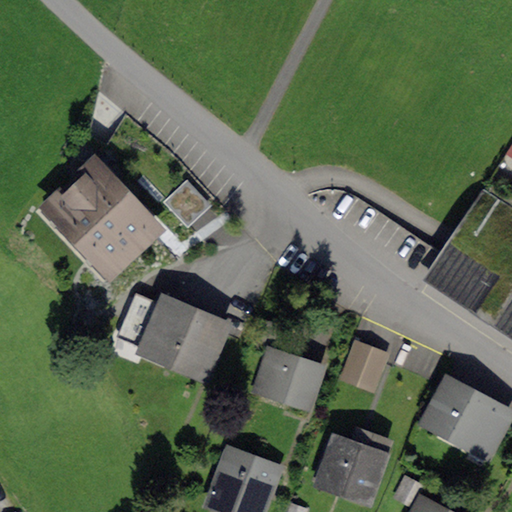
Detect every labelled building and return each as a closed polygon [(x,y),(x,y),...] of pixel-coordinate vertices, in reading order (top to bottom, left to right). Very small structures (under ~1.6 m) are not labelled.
[(147,227),(95,171),(58,206),(110,262),(147,227)] [(511,206),(487,190),(435,268),(511,318),(511,206)] [(168,212),(191,234),(211,212),(187,191),(168,212)] [(204,368),(220,328),(136,293),(125,319),(153,331),(148,344),(204,368)] [(269,350),(284,355),(294,327),(266,317),(256,346),(269,350)] [(345,373),(373,384),(384,357),(356,346),(345,373)] [(309,405),(321,367),(284,355),(269,350),(256,389),(267,393),(268,391),(309,405)] [(429,420),(488,453),(510,413),(450,382),(429,420)] [(324,455),(316,476),(368,494),(386,443),(358,433),(353,446),(336,440),(330,457),(324,455)] [(231,448),(211,502),(236,511),(259,511),(276,470),(261,464),(262,460),(231,448)] [(407,479),(400,492),(412,498),(419,486),(407,479)] [(442,511),(424,502),(418,511),(442,511)]
